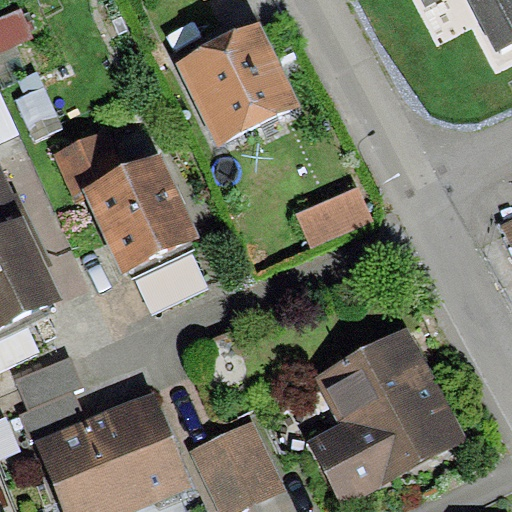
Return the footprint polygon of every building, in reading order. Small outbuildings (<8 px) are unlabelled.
[(423,0),(428,9),(445,0),(423,0)] [(511,0),(472,0),(497,51),(511,43),(511,0)] [(260,20),(175,63),(216,144),(301,101),(260,20)] [(0,145),(20,136),(0,91),(0,145)] [(55,152),(73,193),(85,188),(123,271),(200,236),(161,151),(122,168),(104,129),(55,152)] [(0,227),(23,216),(0,165),(0,227)] [(359,186),(297,214),(312,249),(374,221),(359,186)] [(0,328),(62,298),(23,216),(0,227),(0,328)] [(511,222),(502,227),(511,249),(511,222)] [(193,253),(136,280),(154,316),(210,289),(193,253)] [(467,441),(405,326),(312,376),(337,421),(304,439),(341,508),(467,441)] [(30,327),(0,340),(0,372),(42,353),(30,327)] [(37,439),(86,419),(74,392),(83,388),(71,359),(18,381),(30,410),(19,415),(30,442),(37,439)] [(86,419),(37,439),(65,511),(131,511),(194,487),(155,392),(86,419)] [(252,424),(193,452),(221,511),(237,511),(284,490),(252,424)] [(0,511),(17,511),(0,471),(0,511)]
